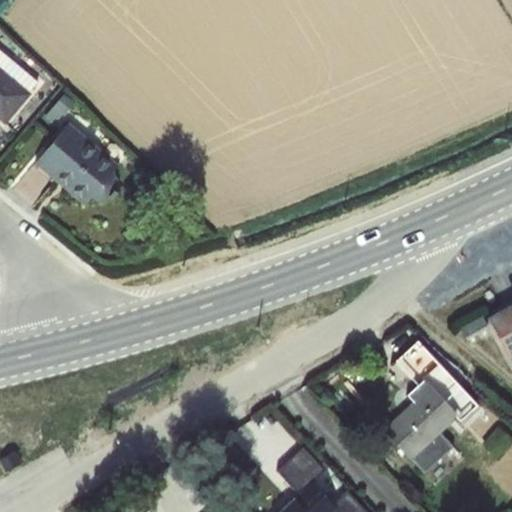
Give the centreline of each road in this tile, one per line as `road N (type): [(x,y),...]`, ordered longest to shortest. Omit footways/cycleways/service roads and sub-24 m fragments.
road 1 (residential): [(37,511),(399,299),(433,274),(440,249),(433,222)]
road 2 (secondary): [(71,343),(158,321),(433,222)]
road 3 (residential): [(71,343),(31,260),(0,228)]
